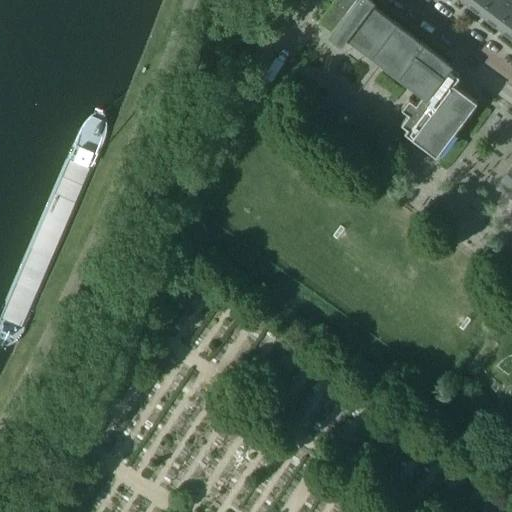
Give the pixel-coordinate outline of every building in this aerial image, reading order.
[(437,155),(477,101),(453,83),(459,76),(448,68),(451,64),(428,46),(420,40),(420,41),(400,26),(401,25),(393,19),(393,20),(371,3),(373,0),(335,0),(336,0),(320,21),(332,30),(330,33),(341,42),(346,36),(362,47),(423,94),(416,103),(409,98),(402,107),(409,112),(402,122),(408,127),(405,131),(437,155)] [(479,14),(489,0),(462,0),(462,1),(479,14)] [(496,27),(511,6),(511,0),(489,0),(479,14),(496,27)] [(511,38),(511,6),(496,27),(511,38)] [(329,124),(315,141),(324,148),(337,131),(329,124)] [(460,379),(445,371),(437,386),(452,395),(460,379)]
